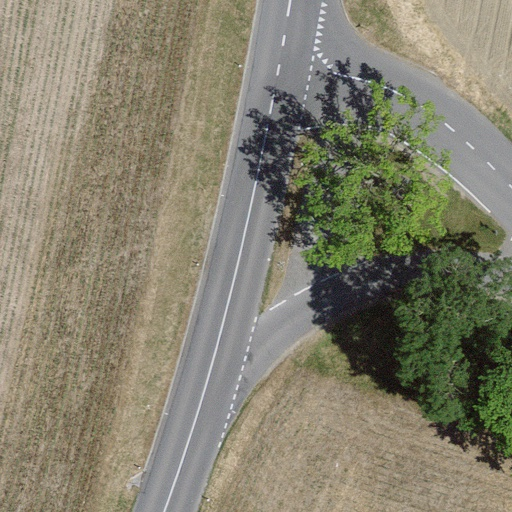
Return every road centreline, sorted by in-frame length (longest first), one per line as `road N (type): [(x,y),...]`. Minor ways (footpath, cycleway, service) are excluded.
road 1 (secondary): [(281,54),(201,419)]
road 2 (unclassified): [(201,419),(259,345),(333,295),(411,272),(511,272)]
road 3 (unclassified): [(281,54),(418,99),(511,188)]
